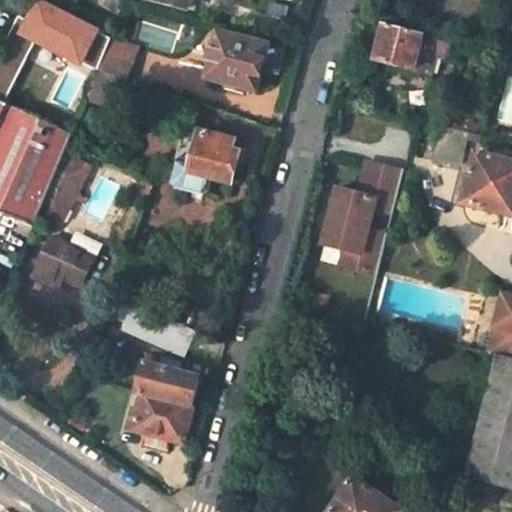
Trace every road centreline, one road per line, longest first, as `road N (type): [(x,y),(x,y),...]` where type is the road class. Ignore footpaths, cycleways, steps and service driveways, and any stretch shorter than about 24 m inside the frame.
road 1 (residential): [(328,0),(191,511)]
road 2 (primary): [(133,511),(0,418)]
road 3 (primary): [(0,436),(107,511)]
